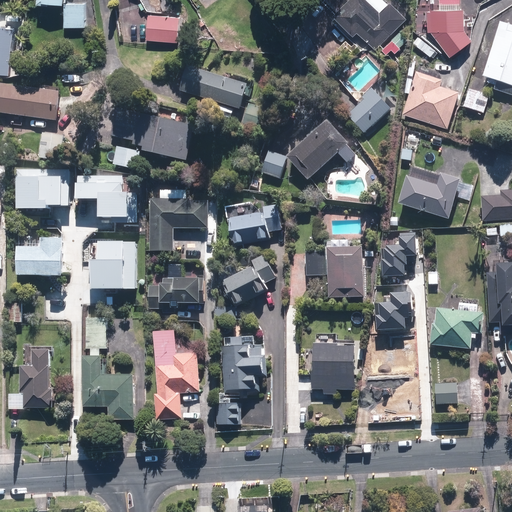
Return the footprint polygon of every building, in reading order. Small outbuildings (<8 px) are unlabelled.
[(366,0),(329,0),(338,9),(332,15),(353,35),(356,32),(374,49),(404,18),(388,2),(379,12),(366,0)] [(429,31),(448,57),(471,41),(463,30),(463,8),(458,9),(457,0),(426,0),(427,31),(429,31)] [(69,14),(70,27),(90,27),(90,4),(72,4),(72,14),(69,14)] [(147,39),(178,42),(180,17),(149,15),(147,39)] [(494,91),(511,96),(511,26),(501,23),(483,77),(488,79),(487,83),(495,87),(494,91)] [(13,30),(0,27),(0,75),(6,76),(13,30)] [(382,49),(387,54),(392,49),(395,53),(401,48),(400,47),(407,40),(400,32),(382,49)] [(442,55),(426,43),(421,49),(437,61),(442,55)] [(491,48),(484,46),(475,75),(481,77),(491,48)] [(180,91),(241,111),(249,86),(188,66),(180,91)] [(403,116),(448,131),(460,95),(441,89),(443,82),(417,74),(403,116)] [(3,87),(0,106),(0,114),(59,122),(63,95),(3,87)] [(463,107),(484,114),(490,95),(469,89),(463,107)] [(363,134),(390,110),(374,92),(347,116),(363,134)] [(243,124),(262,131),(269,111),(250,104),(243,124)] [(150,149),(195,159),(203,125),(123,108),(117,134),(142,139),(141,144),(151,146),(150,149)] [(288,156),(309,179),(338,152),(347,161),(356,153),(348,144),(349,143),(328,120),(288,156)] [(65,137),(44,133),(40,159),(62,162),(65,137)] [(5,144),(4,147),(4,157),(32,160),(33,149),(12,148),(12,144),(5,144)] [(114,164),(138,170),(143,151),(118,146),(114,164)] [(260,173),(279,180),(286,159),(267,153),(260,173)] [(395,203),(444,219),(457,179),(437,173),(436,174),(409,166),(406,176),(404,175),(395,203)] [(68,169),(16,169),(16,208),(44,208),(44,205),(68,205),(68,169)] [(121,193),(121,176),(77,176),(77,198),(97,198),(97,216),(112,216),(112,222),(135,222),(135,193),(121,193)] [(150,253),(173,253),(173,228),(208,229),(209,201),(189,201),(189,199),(186,199),(186,190),(160,190),(160,199),(150,199),(150,253)] [(482,197),(483,222),(511,220),(511,190),(501,191),(501,196),(482,197)] [(226,207),(234,246),(270,239),(268,231),(280,229),(275,205),(258,208),(251,202),(226,207)] [(391,218),(391,226),(399,226),(399,218),(391,218)] [(511,224),(501,225),(501,237),(511,236),(511,224)] [(416,254),(414,233),(400,234),(401,245),(386,246),(387,248),(381,249),(383,276),(404,275),(403,264),(405,264),(405,255),(416,254)] [(40,237),(39,246),(16,246),(16,274),(60,275),(61,237),(40,237)] [(91,260),(91,288),(133,289),(134,242),(97,241),(97,260),(91,260)] [(329,276),(330,300),(366,298),(364,249),(329,250),(329,252),(307,253),(308,277),(329,276)] [(223,278),(234,303),(269,287),(265,279),(276,274),(266,251),(252,257),(255,263),(223,278)] [(497,323),(498,336),(511,335),(511,262),(493,264),(493,274),(486,275),(489,324),(497,323)] [(429,273),(430,294),(439,293),(439,273),(429,273)] [(149,308),(163,308),(163,309),(163,311),(173,310),(172,303),(180,303),(204,304),(204,303),(204,278),(163,277),(163,283),(163,285),(161,285),(150,284),(149,308)] [(375,316),(376,330),(404,327),(403,317),(409,317),(408,291),(390,293),(390,302),(379,303),(380,315),(375,316)] [(24,301),(8,301),(7,323),(23,324),(24,301)] [(436,309),(432,346),(469,350),(481,352),(483,338),(479,337),(482,315),(474,314),(476,305),(457,303),(456,312),(436,309)] [(238,309),(216,308),(216,319),(237,320),(238,309)] [(91,349),(107,349),(107,318),(86,318),(86,349),(91,349)] [(154,394),(156,419),(181,418),(180,392),(199,391),(196,352),(175,354),(174,331),(153,332),(157,394),(154,394)] [(313,343),(311,389),(353,390),(354,348),(336,347),(336,344),(313,343)] [(221,346),(223,393),(258,392),(258,380),(260,377),(266,377),(265,355),(249,356),(249,345),(221,346)] [(55,409),(55,390),(51,390),(51,351),(34,352),(34,367),(22,367),(22,395),(11,395),(11,410),(55,409)] [(82,356),(82,407),(107,407),(107,420),(134,420),(134,375),(102,375),(102,357),(98,357),(82,356)] [(435,384),(436,405),(458,404),(458,384),(435,384)] [(217,403),(217,425),(241,425),(241,403),(217,403)] [(428,409),(408,408),(407,417),(428,418),(428,409)]
